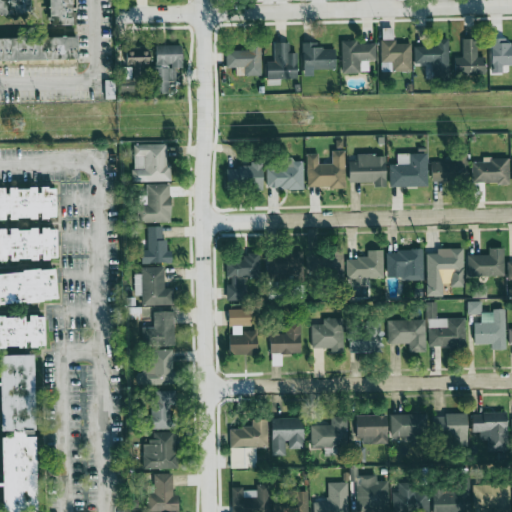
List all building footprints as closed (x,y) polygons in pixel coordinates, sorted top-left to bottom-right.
[(0,0),(0,14),(30,14),(29,0),(0,0)] [(48,0),(49,25),(72,25),(71,0),(48,0)] [(0,60),(77,59),(76,36),(0,37),(0,60)] [(485,57),(476,57),(477,39),(462,38),(461,57),(454,57),(454,74),(484,75),(485,57)] [(410,43),(395,43),(395,39),(380,39),(380,62),(391,62),(391,71),(411,71),(410,43)] [(414,63),(431,63),(432,80),(448,79),(448,39),(437,39),(437,46),(414,46),(414,63)] [(511,39),(490,40),(490,73),(502,73),(502,65),(511,65),(511,39)] [(288,42),(273,43),(274,61),(266,61),(267,79),(297,78),(296,52),(288,52),(288,42)] [(334,48),(317,49),(317,42),(301,42),(302,76),(313,75),(313,70),(335,69),(334,48)] [(340,42),(341,73),(368,72),(368,61),(375,61),(375,42),(340,42)] [(155,45),(155,94),(168,93),(168,81),(175,81),(175,67),(181,67),(181,45),(155,45)] [(260,75),(259,46),(248,46),(248,49),(225,50),(226,67),(235,67),(236,76),(260,75)] [(120,67),(119,92),(132,92),(133,77),(146,78),(147,50),(125,49),(125,67),(120,67)] [(114,98),(114,80),(104,80),(104,99),(114,98)] [(166,144),(132,144),(133,181),(170,181),(170,164),(166,164),(166,144)] [(307,187),(344,186),(343,150),(331,151),(331,163),(317,164),(317,153),(306,154),(307,187)] [(426,153),(396,153),(396,164),(389,164),(389,187),(426,186),(426,153)] [(348,161),(348,182),(373,182),(374,187),(385,187),(384,154),(356,155),(357,161),(348,161)] [(430,181),(466,182),(467,154),(455,154),(455,162),(431,162),(430,181)] [(508,182),(508,158),(472,159),(472,183),(508,182)] [(302,189),(303,160),(280,159),(280,166),(266,166),(266,188),(302,189)] [(225,167),(226,188),(262,188),(261,160),(249,160),(249,167),(225,167)] [(137,222),(170,222),(169,184),(146,184),(146,204),(136,204),(137,222)] [(0,218),(6,219),(38,218),(55,218),(54,187),(37,187),(6,188),(0,188),(0,218)] [(147,249),(141,249),(141,263),(171,262),(171,249),(166,250),(166,240),(162,240),(162,226),(147,226),(147,249)] [(55,228),(38,228),(6,229),(0,229),(0,259),(8,259),(8,260),(39,259),(56,258),(55,228)] [(426,296),(442,296),(442,286),(463,285),(463,248),(436,248),(436,253),(426,253),(426,296)] [(467,255),(467,276),(504,276),(503,248),(488,248),(488,254),(467,255)] [(342,250),(307,251),(308,276),(343,274),(342,250)] [(346,258),(346,278),(355,278),(355,283),(365,282),(365,278),(383,278),(382,250),(367,250),(367,257),(346,258)] [(386,250),(386,279),(423,279),(422,250),(386,250)] [(226,300),(246,300),(246,285),(237,285),(237,277),(259,277),(259,252),(243,252),(243,259),(225,259),(225,277),(231,276),(231,285),(226,285),(226,300)] [(141,305),(173,304),(172,287),(164,288),(163,267),(140,267),(141,274),(133,274),(134,295),(140,295),(141,305)] [(0,304),(57,300),(54,269),(0,273),(0,304)] [(427,347),(465,347),(465,318),(436,318),(436,302),(427,302),(427,347)] [(250,325),(250,309),(228,309),(228,325),(250,325)] [(473,322),(473,343),(491,344),(491,349),(504,349),(505,311),(480,310),(480,322),(473,322)] [(152,311),(153,327),(142,327),(142,346),(174,345),(173,311),(152,311)] [(0,346),(27,347),(27,346),(43,346),(43,316),(26,315),(26,317),(0,316),(0,346)] [(343,353),(342,318),(310,318),(311,348),(330,347),(330,353),(343,353)] [(387,344),(408,343),(408,352),(425,351),(424,319),(386,320),(387,344)] [(284,334),(270,333),(269,353),(299,354),(300,323),(284,322),(284,334)] [(349,352),(381,352),(380,322),(348,323),(349,352)] [(228,346),(235,346),(235,355),(256,354),(256,332),(228,332),(228,346)] [(172,349),(147,350),(148,375),(139,375),(140,385),(174,383),(172,349)] [(1,511),(35,511),(36,511),(34,436),(32,355),(0,355),(0,430),(11,430),(11,437),(0,437),(1,511)] [(175,404),(175,390),(151,391),(152,417),(147,417),(147,429),(176,428),(175,416),(170,417),(169,404),(175,404)] [(471,432),(479,432),(479,440),(487,440),(487,451),(507,450),(506,412),(471,413),(471,432)] [(390,437),(413,436),(413,438),(426,438),(425,414),(389,414),(390,437)] [(467,446),(466,414),(432,415),(432,436),(451,435),(451,446),(467,446)] [(355,415),(356,443),(386,442),(386,415),(355,415)] [(303,417),(270,418),(271,455),(286,455),(286,448),(304,448),(303,417)] [(229,428),(230,468),(256,467),(255,447),(267,447),(267,419),(251,419),(251,427),(229,428)] [(142,444),(142,468),(175,468),(175,432),(151,432),(151,444),(142,444)] [(365,462),(364,447),(351,447),(352,462),(365,462)] [(172,495),(172,473),(153,473),(153,494),(147,494),(147,511),(178,510),(177,494),(172,495)] [(468,511),(467,475),(454,475),(455,486),(432,486),(432,511),(468,511)] [(313,502),(313,511),(346,511),(347,482),(327,482),(327,502),(313,502)] [(230,511),(269,511),(269,484),(255,484),(255,488),(230,489),(230,511)] [(472,484),(473,507),(493,507),(493,511),(509,511),(509,484),(472,484)] [(392,491),(391,511),(428,511),(429,485),(397,485),(397,492),(392,491)] [(307,511),(308,491),(278,490),(277,511),(307,511)]
